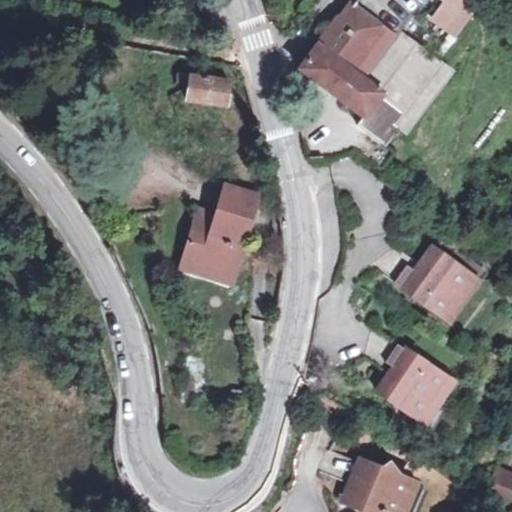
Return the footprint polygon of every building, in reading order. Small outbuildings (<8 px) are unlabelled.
[(351,0),(350,2),(302,69),(365,117),(358,125),(386,146),(399,129),(407,135),(455,72),(403,32),(419,11),(422,13),(431,0),(351,0)] [(441,0),(429,16),(459,37),(485,0),(441,0)] [(226,105),(230,79),(188,73),(185,98),(226,105)] [(230,221),(253,228),(263,195),(239,188),(230,221)] [(253,228),(230,221),(229,224),(202,216),(189,265),(237,281),(253,228)] [(471,276),(433,248),(416,272),(404,290),(449,322),(466,299),(459,293),(471,276)] [(404,290),(416,272),(408,266),(395,284),(404,290)] [(471,276),(459,293),(466,299),(478,282),(471,276)] [(386,364),(394,370),(407,352),(398,346),(386,364)] [(437,408),(453,383),(407,352),(394,370),(378,394),(417,420),(429,402),(437,408)] [(429,402),(417,420),(425,425),(437,408),(429,402)] [(511,469),(494,462),(483,489),(507,499),(511,486),(511,469)] [(365,469),(349,506),(363,511),(414,511),(424,494),(403,484),(403,475),(386,477),(365,469)] [(292,498),(282,492),(274,506),(284,511),(292,498)]
